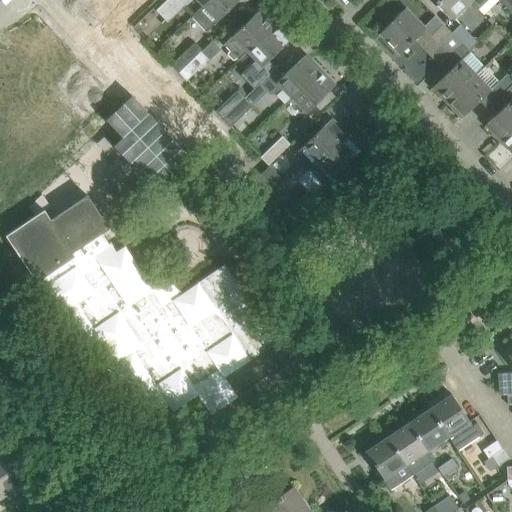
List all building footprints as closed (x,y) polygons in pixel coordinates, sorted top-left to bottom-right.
[(166,0),(155,11),(167,22),(189,0),(198,0),(203,5),(208,0),(166,0)] [(206,32),(218,20),(238,0),(208,0),(203,5),(191,17),(206,32)] [(433,0),(453,20),(471,3),(467,0),(433,0)] [(496,0),(510,14),(511,11),(511,0),(467,0),(471,3),(477,10),(487,0),(496,0)] [(238,60),(248,51),(276,24),(261,8),(223,45),(229,51),(227,55),(233,61),(237,59),(238,60)] [(461,44),(451,33),(443,24),(431,35),(425,29),(405,8),(379,34),(399,54),(418,37),(423,43),(420,46),(438,66),(440,65),(461,44)] [(290,39),(276,24),(248,51),(263,66),(290,39)] [(469,51),(470,51),(469,50),(478,42),(460,24),(451,33),(461,44),(469,51)] [(171,65),(178,73),(201,51),(194,43),(171,65)] [(470,51),(469,51),(461,44),(440,65),(447,72),(432,87),(447,103),(475,75),(461,60),(470,51)] [(209,59),(201,51),(178,73),(186,81),(209,59)] [(283,76),(275,68),(259,83),(271,96),(285,89),(292,97),(320,70),(305,54),(283,76)] [(335,85),(320,70),(292,97),(307,112),(335,85)] [(479,101),(487,109),(511,84),(511,76),(508,72),(489,90),(475,75),(447,103),(461,118),(479,101)] [(511,84),(487,109),(494,116),(485,125),(500,140),(511,128),(511,84)] [(215,111),(223,119),(245,97),(238,89),(215,111)] [(253,105),(245,97),(223,119),(230,127),(253,105)] [(181,168),(126,104),(99,128),(114,146),(104,154),(143,200),(181,168)] [(306,173),(309,170),(346,134),(331,119),(296,153),(300,168),(306,173)] [(511,128),(500,140),(511,153),(511,128)] [(323,186),(361,149),(346,134),(309,170),(323,186)] [(260,157),(268,165),(290,143),(282,135),(260,157)] [(104,137),(97,144),(104,151),(111,144),(104,137)] [(290,188),(269,166),(261,174),(282,195),(290,188)] [(274,203),(282,195),(261,174),(253,181),(274,203)] [(5,236),(58,314),(49,320),(73,356),(98,339),(114,363),(106,368),(141,420),(166,404),(172,412),(198,395),(210,414),(236,396),(224,377),(276,342),(224,265),(180,294),(168,276),(152,287),(124,246),(116,251),(110,243),(108,244),(101,234),(109,229),(87,195),(50,220),(43,210),(5,236)] [(511,352),(508,355),(511,362),(511,373),(498,374),(498,376),(499,392),(499,394),(507,393),(507,392),(511,391),(511,352)] [(451,394),(428,409),(448,437),(456,450),(483,432),(476,423),(472,426),(451,394)] [(408,422),(427,451),(448,437),(428,409),(408,422)] [(386,437),(412,475),(433,461),(427,451),(408,422),(386,437)] [(365,451),(390,490),(412,475),(386,437),(365,451)] [(488,459),(491,456),(502,449),(496,441),(482,450),(488,459)] [(498,465),(506,460),(509,458),(502,449),(491,456),(498,465)] [(39,481),(20,452),(11,457),(7,450),(0,454),(0,492),(2,496),(15,487),(22,498),(32,491),(29,487),(39,481)] [(438,468),(462,504),(475,495),(451,459),(438,468)] [(263,508),(265,511),(307,511),(309,511),(293,488),(263,508)] [(449,496),(433,507),(436,511),(454,511),(456,511),(459,509),(449,496)]
